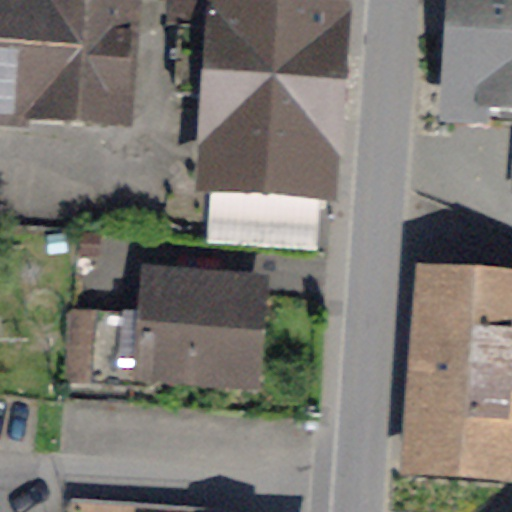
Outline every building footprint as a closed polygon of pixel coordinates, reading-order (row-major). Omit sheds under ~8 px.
[(0,0),(0,104),(118,113),(126,0),(0,0)] [(275,8),(275,0),(182,0),(175,96),(216,99),(211,172),(322,180),(333,32),(293,29),(295,9),(275,8)] [(511,0),(460,0),(455,92),(487,94),(486,112),(511,114),(511,0)] [(239,379),(246,291),(243,293),(158,286),(155,283),(152,323),(99,319),(93,384),(149,388),(151,368),(236,376),(239,379)] [(511,294),(436,289),(423,461),(500,467),(505,395),(511,395),(511,294)]
